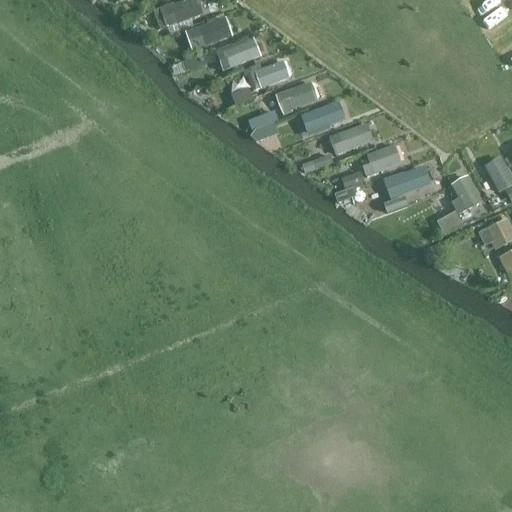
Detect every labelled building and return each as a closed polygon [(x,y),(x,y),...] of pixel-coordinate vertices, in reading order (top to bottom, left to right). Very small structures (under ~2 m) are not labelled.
[(205,19),(198,0),(158,15),(165,33),(205,19)] [(233,40),(226,22),(185,36),(192,55),(233,40)] [(262,61),(255,44),(215,60),(222,77),(262,61)] [(202,59),(180,67),(183,78),(206,70),(202,59)] [(290,83),(283,65),(255,76),(262,94),(290,83)] [(319,105),(313,87),(276,100),(283,120),(292,117),(291,114),(319,105)] [(248,93),(231,99),(234,110),(252,103),(248,93)] [(345,125),(339,107),(301,121),(307,138),(308,142),(330,134),(329,130),(345,125)] [(273,117),(248,126),(250,133),(275,124),(273,117)] [(278,140),(273,127),(256,134),(251,140),(260,146),(278,140)] [(373,146),(366,129),(339,138),(328,143),(335,161),(373,146)] [(403,169),(395,149),(367,160),(375,179),(403,169)] [(329,159),(301,170),(305,178),(333,167),(329,159)] [(511,190),(511,179),(503,162),(484,172),(499,198),(511,190)] [(431,189),(424,172),(395,182),(395,184),(383,189),(389,204),(394,202),(401,200),(403,200),(431,189)] [(359,176),(341,182),(345,193),(363,187),(359,176)] [(483,207),(468,180),(452,189),(459,203),(452,207),(458,219),(465,216),(483,207)] [(385,209),(387,217),(407,211),(404,203),(385,209)] [(455,216),(436,227),(444,241),(462,231),(455,216)] [(486,233),(479,236),(485,249),(492,246),(496,254),(511,246),(511,231),(508,223),(486,233)] [(511,255),(499,262),(511,288),(511,255)]
